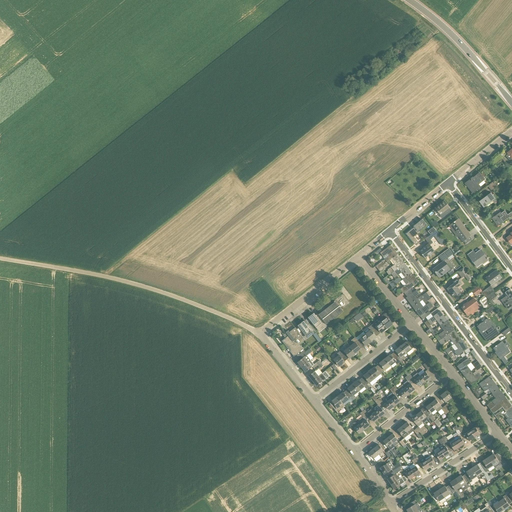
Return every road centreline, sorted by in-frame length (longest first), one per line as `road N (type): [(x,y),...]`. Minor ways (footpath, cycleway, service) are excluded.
road 1 (unclassified): [(259,334),(136,284),(0,258)]
road 2 (residential): [(511,393),(389,230)]
road 3 (tertiary): [(511,102),(408,0)]
road 4 (residential): [(389,504),(498,432)]
road 5 (residential): [(313,400),(414,322)]
road 6 (residential): [(354,451),(453,372)]
road 7 (residential): [(259,334),(358,256)]
